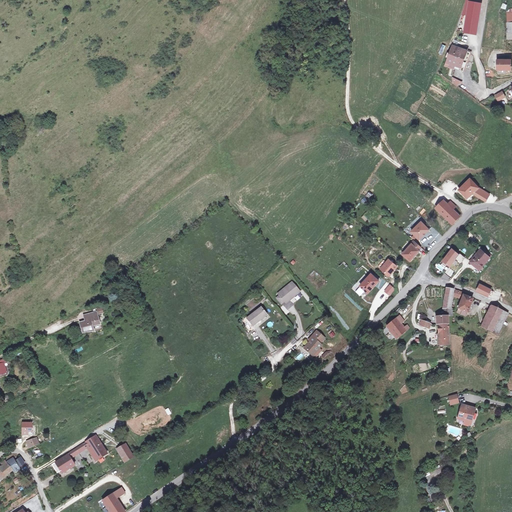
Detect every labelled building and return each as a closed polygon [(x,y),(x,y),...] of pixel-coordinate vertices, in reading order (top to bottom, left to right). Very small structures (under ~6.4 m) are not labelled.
[(474,4),(469,4),(464,34),(469,35),(474,4)] [(480,6),(474,4),(469,35),(475,36),(480,6)] [(470,52),(454,46),(448,61),(448,62),(460,66),(464,68),(470,52)] [(448,62),(448,61),(447,61),(445,65),(453,68),(453,67),(463,71),(464,68),(460,66),(448,62)] [(511,61),(499,61),(499,70),(511,69),(511,61)] [(485,204),(491,197),(474,187),(468,182),(457,192),(467,200),(471,196),(485,204)] [(448,221),(456,213),(455,212),(456,210),(454,207),(451,204),(448,206),(444,203),(437,210),(448,221)] [(459,217),(456,213),(448,221),(451,223),(459,217)] [(428,231),(420,223),(410,233),(418,241),(428,231)] [(421,249),(414,243),(411,246),(402,256),(410,263),(419,253),(418,252),(421,249)] [(449,266),(453,262),(459,267),(461,264),(460,264),(456,259),(459,255),(453,249),(443,261),(449,266)] [(489,259),(482,253),(473,264),(482,272),(485,269),(482,267),(489,259)] [(460,254),(459,255),(456,259),(460,264),(464,258),(460,254)] [(388,259),(379,270),(389,277),(397,267),(388,259)] [(453,262),(449,266),(448,267),(455,273),(459,267),(453,262)] [(377,283),(370,276),(359,288),(366,295),(377,283)] [(291,284),(276,296),(278,298),(283,303),(285,305),(293,298),(292,297),(298,293),(291,284)] [(476,291),(487,295),(490,290),(480,285),(476,291)] [(394,291),(389,286),(383,292),(389,297),(394,291)] [(448,292),(445,308),(448,309),(451,309),(453,292),(448,292)] [(463,298),(462,302),(459,310),(461,310),(467,313),(469,314),(473,302),(463,298)] [(247,308),(251,313),(259,307),(255,302),(247,308)] [(491,305),(484,320),(494,326),(500,316),(504,318),(507,313),(491,305)] [(261,311),(247,322),(253,330),(260,324),(258,323),(266,318),(261,311)] [(94,328),(100,326),(96,314),(83,317),(85,324),(79,325),(82,335),(93,333),(92,328),(94,328)] [(494,326),(484,320),(483,320),(480,325),(496,334),(504,318),(500,316),(494,326)] [(436,318),(437,327),(449,327),(448,317),(444,317),(436,318)] [(399,325),(395,320),(386,329),(398,340),(408,330),(405,327),(403,329),(399,325)] [(429,326),(424,324),(418,321),(418,323),(420,325),(419,328),(427,331),(429,326)] [(449,327),(437,327),(438,347),(449,345),(449,327)] [(305,349),(313,356),(316,352),(318,350),(316,348),(324,339),(316,332),(308,342),(310,343),(305,349)] [(329,352),(322,355),(325,361),(332,358),(329,352)] [(461,396),(453,397),(455,406),(463,404),(461,396)] [(468,421),(474,423),(476,417),(478,411),(471,409),(472,408),(466,405),(461,419),(468,421)] [(22,423),(22,435),(28,435),(28,431),(32,431),(32,423),(22,423)] [(85,442),(88,447),(96,460),(107,453),(96,435),(85,442)] [(28,442),(30,448),(39,445),(36,439),(28,442)] [(88,447),(85,442),(67,454),(67,455),(69,458),(73,455),(74,456),(88,447)] [(125,445),(116,451),(124,464),(133,459),(125,445)] [(55,462),(51,464),(58,474),(61,472),(62,473),(74,466),(69,458),(67,455),(55,462)] [(0,476),(1,478),(13,469),(14,470),(20,468),(19,466),(16,460),(13,457),(7,461),(8,462),(7,463),(3,466),(3,465),(0,467),(0,476)] [(21,457),(16,460),(19,466),(25,463),(21,457)] [(445,475),(442,469),(433,473),(436,479),(445,475)] [(15,485),(23,480),(21,476),(13,481),(15,485)] [(112,494),(116,499),(124,494),(121,488),(112,494)] [(109,511),(124,511),(125,511),(122,507),(116,499),(112,494),(102,500),(109,511)]
